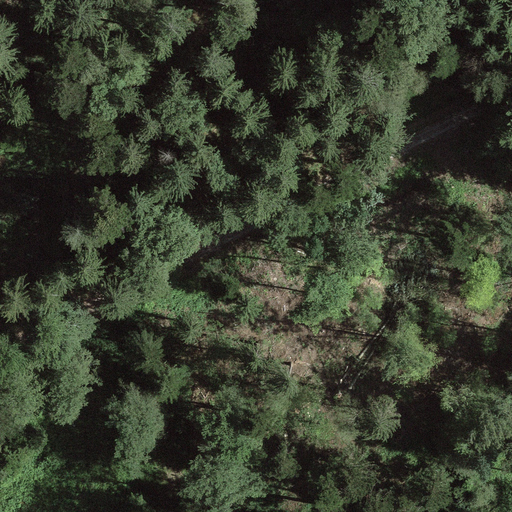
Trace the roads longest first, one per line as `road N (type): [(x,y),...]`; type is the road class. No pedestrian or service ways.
road 1 (track): [(0,352),(511,89)]
road 2 (track): [(0,294),(55,204),(121,128),(207,0)]
